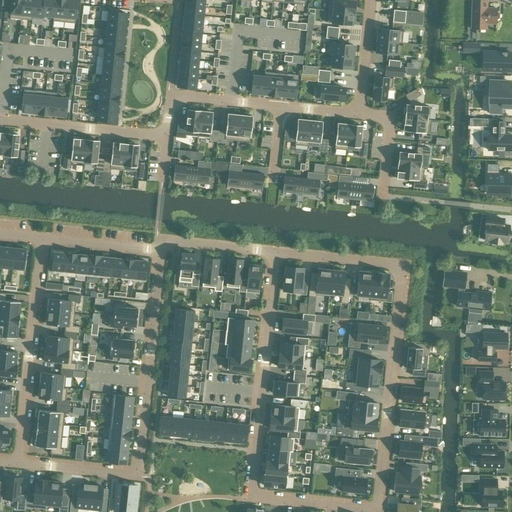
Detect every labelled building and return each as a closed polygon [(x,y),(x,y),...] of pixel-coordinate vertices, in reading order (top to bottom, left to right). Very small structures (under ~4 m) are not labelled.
[(22,0),(11,0),(9,18),(20,19),(22,0)] [(22,0),(20,19),(31,21),(33,0),(22,0)] [(32,18),(42,19),(44,0),(33,0),(31,21),(32,21),(32,18)] [(44,0),(42,19),(43,19),(43,17),(53,18),(53,21),(55,0),(44,0)] [(55,0),(53,21),(64,22),(65,0),(55,0)] [(65,0),(64,22),(75,23),(77,0),(65,0)] [(353,14),(355,1),(342,0),(329,0),(328,10),(353,13),(353,14)] [(471,0),(471,29),(486,29),(486,24),(496,24),(496,20),(499,18),(499,14),(496,13),(496,9),(487,8),(486,0),(471,0)] [(186,5),(185,14),(203,16),(203,7),(186,5)] [(353,13),(328,10),(327,22),(352,25),(353,14),(353,13)] [(126,13),(109,12),(108,21),(125,23),(126,13)] [(202,25),(203,16),(185,14),(184,23),(202,25)] [(107,30),(125,32),(125,23),(108,21),(107,30)] [(201,34),(202,25),(184,23),(183,32),(201,34)] [(397,42),(397,43),(401,43),(403,31),(378,28),(377,40),(397,42)] [(107,30),(106,39),(124,41),(125,32),(107,30)] [(182,41),(200,43),(201,35),(201,34),(183,32),(182,41)] [(123,50),(124,41),(106,39),(105,48),(123,50)] [(396,54),(397,43),(397,42),(377,40),(375,52),(396,54)] [(182,41),(181,50),(199,52),(200,45),(200,43),(182,41)] [(352,57),(354,45),(329,43),(328,55),(330,55),(352,57)] [(479,53),(480,44),(463,43),(462,52),(479,53)] [(122,59),(123,51),(123,50),(105,48),(104,57),(122,59)] [(199,54),(199,52),(181,50),(180,59),(198,61),(199,54)] [(511,53),(489,53),(489,70),(511,70),(511,53)] [(329,67),(351,69),(352,57),(330,55),(329,67)] [(104,57),(103,66),(121,68),(122,59),(104,57)] [(179,68),(197,70),(198,61),(180,59),(179,68)] [(404,67),(400,67),(388,66),(386,65),(384,76),(403,77),(404,67)] [(120,77),(121,68),(103,66),(102,75),(120,77)] [(197,70),(179,68),(178,77),(196,79),(197,70)] [(263,94),(268,94),(268,95),(273,95),(276,73),(264,72),(264,77),(263,94)] [(273,95),(279,96),(284,96),(286,79),(287,74),(276,73),(273,95)] [(301,74),(300,82),(307,83),(307,81),(317,82),(318,76),(308,75),(302,74),(301,74)] [(101,84),(119,86),(120,77),(102,75),(101,84)] [(264,77),(253,76),(251,93),(263,94),(264,77)] [(374,82),(373,89),(374,89),(373,99),(386,100),(387,87),(392,87),(393,78),(375,76),(374,82)] [(177,87),(195,88),(196,79),(178,77),(177,87)] [(297,80),(286,79),(284,96),(295,97),(297,80)] [(489,81),(489,97),(490,97),(490,109),(500,109),(500,107),(511,107),(511,103),(511,95),(508,95),(509,89),(510,89),(510,82),(489,81)] [(119,86),(101,84),(100,93),(118,95),(119,86)] [(318,85),(317,98),(343,101),(344,88),(318,85)] [(409,102),(420,96),(416,89),(405,95),(409,102)] [(22,112),(33,113),(35,96),(35,91),(24,90),(22,112)] [(45,92),(45,97),(43,114),(49,115),(49,114),(55,115),(56,98),(57,93),(45,92)] [(100,93),(99,102),(117,104),(117,103),(118,95),(100,93)] [(43,114),(45,97),(35,96),(33,113),(38,113),(38,114),(43,114)] [(55,115),(65,116),(67,99),(56,98),(55,115)] [(116,113),(117,104),(99,102),(98,111),(116,113)] [(405,114),(405,117),(431,120),(429,119),(430,107),(406,104),(406,108),(404,108),(403,114),(405,114)] [(468,109),(468,116),(479,116),(479,109),(477,109),(477,108),(472,108),(472,109),(468,109)] [(185,135),(197,137),(200,111),(187,110),(186,126),(177,125),(176,137),(185,138),(185,135)] [(115,122),(116,113),(98,111),(97,120),(115,122)] [(200,111),(197,137),(210,138),(212,112),(200,111)] [(225,140),(237,141),(240,115),(227,114),(225,140)] [(240,115),(237,141),(250,142),(252,117),(240,115)] [(430,133),(431,120),(405,117),(405,118),(403,118),(402,124),(404,124),(403,131),(419,132),(418,139),(431,140),(432,133),(430,133)] [(295,145),(307,146),(310,121),(297,119),(295,145)] [(318,152),(327,153),(328,140),(320,139),(322,122),(310,121),(307,146),(319,147),(318,152)] [(504,122),(491,122),(491,135),(488,135),(488,150),(511,151),(511,135),(504,135),(504,122)] [(334,149),(347,150),(350,125),(337,123),(334,149)] [(350,125),(347,150),(359,151),(358,156),(366,157),(367,144),(360,143),(362,126),(359,126),(359,124),(352,123),(352,125),(350,125)] [(16,159),(15,163),(23,164),(24,151),(17,150),(19,135),(6,134),(3,158),(16,159)] [(71,162),(83,164),(86,140),(79,139),(79,137),(73,137),(71,156),(64,155),(63,168),(70,169),(71,162)] [(104,159),(97,158),(99,141),(86,140),(83,164),(96,165),(95,171),(98,172),(103,172),(104,159)] [(135,145),(135,143),(129,142),(129,144),(126,144),(123,170),(136,172),(135,178),(142,178),(144,163),(137,162),(139,145),(135,145)] [(111,160),(104,159),(103,172),(110,173),(110,169),(123,170),(126,144),(113,143),(111,160)] [(399,152),(398,165),(424,168),(424,167),(422,167),(423,155),(429,156),(430,148),(417,147),(416,154),(399,152)] [(184,180),(184,182),(197,183),(197,181),(208,183),(211,162),(198,161),(197,167),(174,165),(173,179),(184,180)] [(238,188),(251,189),(251,187),(262,188),(264,174),(241,172),(242,165),(229,164),(227,185),(238,186),(238,188)] [(487,164),(486,184),(492,184),(492,192),(510,193),(511,174),(498,174),(498,164),(487,164)] [(423,180),(424,168),(398,165),(397,172),(395,171),(395,178),(414,180),(413,187),(426,188),(427,180),(423,180)] [(284,176),(283,190),(294,191),(294,193),(307,195),(307,193),(318,194),(320,180),(327,181),(327,174),(325,174),(315,173),(307,172),(307,179),(284,176)] [(339,175),(336,196),(348,197),(348,199),(360,200),(361,198),(372,199),(373,185),(351,183),(351,177),(339,175)] [(488,218),(485,240),(491,240),(491,241),(501,242),(507,242),(508,234),(508,232),(509,226),(503,226),(504,220),(488,218)] [(1,268),(12,269),(14,248),(3,247),(1,268)] [(27,249),(14,248),(12,269),(24,270),(27,249)] [(64,276),(66,253),(53,252),(51,272),(58,273),(58,275),(64,276)] [(77,254),(66,253),(64,276),(75,277),(77,254)] [(191,286),(198,287),(199,274),(192,274),(194,254),(181,253),(180,265),(178,265),(178,273),(179,274),(178,282),(191,283),(191,286)] [(83,275),(86,276),(89,255),(88,255),(88,256),(77,254),(75,277),(75,275),(83,275)] [(101,256),(89,255),(86,276),(98,277),(101,256)] [(109,276),(111,258),(101,257),(101,256),(98,277),(109,278),(109,276)] [(121,279),(123,259),(111,258),(109,276),(121,277),(121,279)] [(222,292),(223,276),(216,276),(218,259),(205,258),(202,286),(214,288),(214,291),(222,292)] [(132,281),(135,260),(123,259),(121,279),(132,281)] [(246,292),(247,280),(240,279),(242,260),(229,259),(226,287),(239,288),(239,292),(246,292)] [(147,262),(135,260),(132,281),(145,282),(147,262)] [(247,280),(246,292),(258,293),(261,266),(249,265),(247,280)] [(300,292),(300,295),(306,295),(307,283),(301,283),(303,268),(286,267),(283,291),(300,292)] [(350,286),(343,286),(344,272),(342,271),(343,270),(333,268),(332,270),(331,270),(328,296),(341,297),(340,304),(348,305),(350,286)] [(316,295),(328,296),(331,270),(318,269),(317,284),(310,283),(308,296),(315,297),(316,295)] [(351,295),(370,297),(371,297),(373,273),(372,273),(372,271),(365,270),(365,272),(359,271),(358,287),(352,287),(351,295)] [(466,272),(445,270),(443,285),(464,287),(466,272)] [(370,300),(370,301),(391,303),(392,293),(386,292),(388,274),(373,273),(371,297),(370,297),(370,300)] [(456,305),(469,307),(469,311),(481,312),(481,308),(489,309),(490,293),(481,292),(481,294),(458,291),(457,291),(456,305)] [(0,311),(19,314),(20,302),(5,300),(6,293),(0,292),(0,311)] [(47,311),(74,314),(75,302),(80,303),(81,296),(68,294),(67,301),(48,299),(47,311)] [(137,309),(124,307),(124,304),(112,303),(111,315),(136,318),(137,309)] [(194,311),(176,309),(175,320),(193,322),(194,311)] [(247,317),(248,310),(235,309),(235,313),(235,316),(247,317)] [(0,311),(0,324),(18,326),(20,314),(19,314),(0,311)] [(47,311),(46,324),(65,326),(64,332),(72,332),(77,333),(79,333),(79,327),(72,326),(74,314),(47,311)] [(252,334),(253,320),(235,318),(235,316),(235,313),(225,312),(225,317),(227,318),(226,331),(252,334)] [(122,325),(136,327),(136,318),(111,315),(109,314),(108,327),(122,328),(122,325)] [(315,315),(303,314),(302,321),(282,319),(281,332),(305,334),(306,321),(314,322),(315,315)] [(192,333),(193,322),(175,320),(174,331),(192,333)] [(0,324),(0,343),(1,344),(1,337),(17,338),(18,326),(0,324)] [(358,324),(356,340),(367,342),(366,343),(376,344),(377,343),(384,344),(386,327),(358,324)] [(171,341),(191,344),(192,333),(174,331),(172,341),(171,341)] [(226,331),(224,345),(227,345),(227,344),(250,347),(252,334),(226,331)] [(45,348),(73,351),(74,339),(76,340),(77,333),(72,332),(64,332),(64,338),(46,336),(45,348)] [(327,344),(335,345),(336,333),(328,332),(327,344)] [(478,351),(478,361),(495,362),(495,352),(494,352),(494,349),(506,349),(507,333),(482,332),(482,348),(483,348),(483,352),(478,351)] [(136,343),(134,343),(134,340),(120,339),(121,336),(107,335),(105,347),(108,347),(135,350),(136,343)] [(280,355),(304,358),(305,345),(308,346),(308,338),(296,337),(295,344),(281,343),(280,355)] [(171,341),(170,352),(190,354),(191,344),(171,341)] [(0,362),(16,364),(17,352),(0,350),(0,348),(1,344),(0,343),(0,362)] [(225,358),(228,358),(249,360),(250,347),(227,344),(227,345),(225,358)] [(422,349),(422,348),(408,347),(406,368),(413,369),(412,375),(425,377),(426,365),(420,364),(422,349)] [(73,370),(75,370),(76,363),(72,363),(73,351),(45,348),(43,361),(61,363),(60,369),(73,370)] [(134,360),(135,351),(111,348),(109,348),(108,360),(120,362),(121,359),(134,360)] [(353,371),(379,373),(379,374),(380,360),(364,359),(365,350),(349,348),(348,358),(354,358),(353,371)] [(190,354),(170,352),(169,363),(189,365),(190,354)] [(278,367),(294,368),(293,375),(305,377),(306,370),(302,369),(304,358),(280,355),(279,354),(278,367)] [(249,360),(228,358),(227,370),(249,372),(251,360),(249,360)] [(306,358),(306,367),(315,367),(315,359),(306,358)] [(0,375),(15,377),(16,364),(0,362),(0,375)] [(189,365),(169,363),(169,364),(170,364),(169,374),(187,376),(189,365)] [(65,376),(72,377),(73,370),(60,369),(60,375),(41,373),(39,385),(64,388),(64,387),(65,376)] [(345,390),(361,391),(362,385),(377,386),(379,374),(379,373),(353,371),(352,383),(346,382),(345,390)] [(478,371),(478,383),(483,384),(483,399),(505,400),(505,382),(492,382),(493,372),(478,371)] [(168,385),(186,387),(187,376),(169,374),(168,385)] [(298,396),(299,383),(305,384),(305,377),(293,375),(292,382),(274,381),(273,393),(298,396)] [(438,382),(424,381),(423,391),(437,392),(438,382)] [(67,387),(64,387),(64,388),(39,385),(38,398),(57,400),(57,406),(69,407),(70,400),(65,400),(67,387)] [(167,396),(185,398),(186,387),(168,385),(167,396)] [(403,388),(402,401),(421,403),(422,390),(403,388)] [(0,389),(0,402),(10,403),(11,391),(0,389)] [(347,414),(376,417),(378,403),(356,401),(356,393),(346,392),(346,400),(348,400),(347,414)] [(111,406),(132,409),(133,397),(113,395),(111,406)] [(290,406),(273,404),(272,416),(272,417),(298,420),(299,407),(307,408),(308,401),(291,399),(290,406)] [(0,414),(9,416),(10,403),(0,402),(0,414)] [(63,425),(64,413),(68,414),(69,407),(57,406),(56,412),(39,410),(37,422),(63,425)] [(111,406),(110,417),(131,419),(132,409),(111,406)] [(430,414),(424,413),(424,412),(401,410),(399,427),(423,429),(423,426),(429,426),(430,426),(431,414),(430,414)] [(504,436),(504,420),(494,419),(494,410),(482,410),(481,419),(480,419),(480,420),(477,420),(477,422),(480,422),(479,435),(504,436)] [(351,437),(352,429),(375,431),(376,417),(347,414),(346,427),(337,426),(336,435),(351,437)] [(172,417),(161,416),(159,434),(170,435),(172,417)] [(287,437),(294,438),(299,439),(300,432),(297,431),(298,420),(272,417),(272,416),(270,416),(269,429),(287,431),(287,437)] [(130,430),(131,419),(110,417),(109,428),(130,430)] [(172,417),(170,435),(181,437),(183,418),(172,417)] [(183,418),(181,437),(191,438),(191,439),(193,419),(183,418)] [(193,419),(191,439),(202,440),(204,420),(193,419)] [(213,441),(215,422),(204,420),(202,440),(213,441)] [(37,422),(36,434),(62,436),(63,425),(37,422)] [(215,422),(213,441),(214,440),(224,441),(226,423),(215,422)] [(224,441),(235,442),(237,424),(226,423),(224,441)] [(248,425),(237,424),(235,442),(246,443),(248,425)] [(9,430),(0,428),(0,444),(2,445),(2,443),(8,443),(9,430)] [(109,428),(108,439),(129,441),(130,430),(109,428)] [(63,448),(61,448),(62,436),(36,434),(35,446),(50,448),(50,454),(62,455),(63,448)] [(428,445),(437,446),(438,438),(434,437),(414,435),(404,434),(403,441),(399,441),(399,444),(397,444),(396,453),(398,453),(398,456),(410,457),(410,459),(418,460),(418,458),(420,458),(421,445),(428,445)] [(290,452),(292,452),(294,438),(287,437),(287,438),(270,437),(269,449),(290,452)] [(358,448),(356,447),(357,439),(341,438),(340,452),(345,453),(344,461),(369,464),(369,458),(371,458),(372,450),(358,449),(358,448)] [(129,441),(108,439),(107,449),(127,452),(128,441),(129,441)] [(473,457),(479,457),(479,467),(503,468),(503,451),(495,451),(496,444),(474,444),(473,457)] [(107,450),(109,450),(108,462),(126,464),(127,452),(107,449),(107,450)] [(268,462),(268,463),(286,464),(286,465),(289,465),(290,452),(269,449),(268,462)] [(286,465),(286,464),(268,463),(268,462),(266,462),(265,474),(285,476),(285,475),(286,465)] [(394,491),(418,494),(420,472),(426,472),(427,464),(405,462),(405,468),(403,468),(402,474),(396,473),(394,491)] [(366,479),(360,478),(360,470),(335,468),(336,468),(335,479),(342,480),(341,491),(364,493),(366,479)] [(285,476),(265,474),(263,485),(286,488),(288,476),(285,475),(285,476)] [(6,477),(3,498),(17,500),(16,510),(25,511),(26,495),(19,495),(19,491),(20,491),(21,485),(20,485),(21,478),(6,477)] [(26,503),(46,505),(48,481),(36,479),(34,492),(27,491),(26,503)] [(48,481),(46,505),(68,507),(69,495),(60,494),(61,482),(58,482),(58,480),(51,479),(51,481),(49,481),(48,481)] [(480,506),(502,507),(502,492),(496,492),(496,480),(483,479),(483,491),(481,491),(480,506)] [(77,494),(71,493),(69,511),(77,511),(78,508),(88,509),(90,485),(89,485),(84,484),(84,485),(78,484),(77,494)] [(116,490),(114,511),(123,511),(128,511),(128,507),(136,508),(137,499),(138,487),(132,486),(132,485),(123,484),(123,490),(116,490)] [(97,486),(91,485),(90,485),(88,509),(98,510),(97,511),(105,511),(107,497),(101,496),(102,486),(96,486),(97,486)] [(399,505),(398,511),(415,511),(416,507),(420,507),(420,500),(401,498),(401,505),(399,505)]
